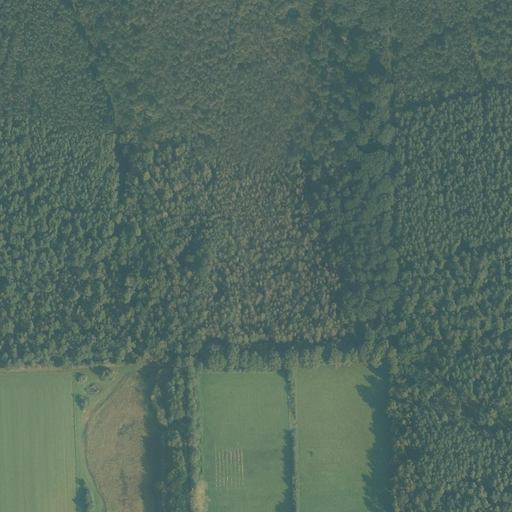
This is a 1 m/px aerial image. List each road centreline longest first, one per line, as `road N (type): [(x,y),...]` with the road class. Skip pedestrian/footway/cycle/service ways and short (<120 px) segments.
road 1 (track): [(71,0),(108,94),(118,183),(113,238),(131,325),(161,354)]
road 2 (track): [(185,511),(176,370),(0,370)]
road 3 (track): [(389,120),(398,359)]
road 4 (track): [(175,365),(398,359)]
road 5 (track): [(511,88),(389,120)]
